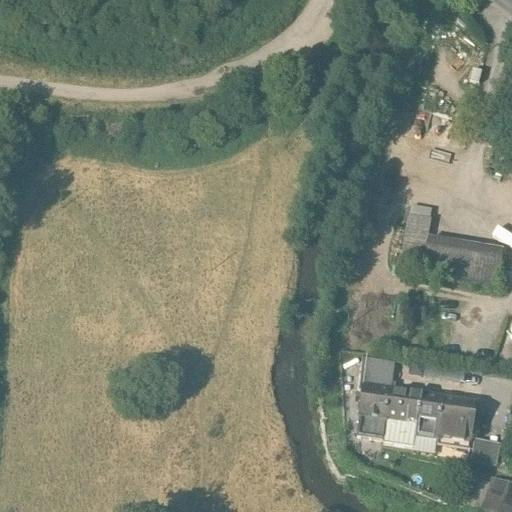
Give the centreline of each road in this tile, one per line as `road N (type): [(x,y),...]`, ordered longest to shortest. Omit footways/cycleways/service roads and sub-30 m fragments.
road 1 (track): [(2,85),(45,172),(139,288),(172,346),(204,439),(195,511)]
road 2 (track): [(324,0),(310,26),(270,63),(221,91),(123,100),(0,85)]
